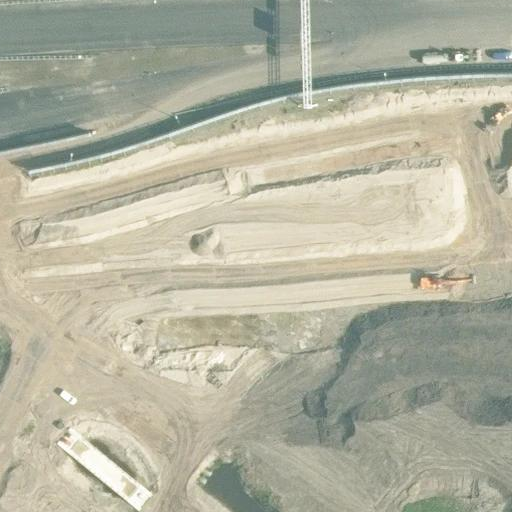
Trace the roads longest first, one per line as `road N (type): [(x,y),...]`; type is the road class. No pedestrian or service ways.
road 1 (motorway): [(0,113),(288,72),(511,54)]
road 2 (motorway): [(0,37),(213,23),(511,23)]
